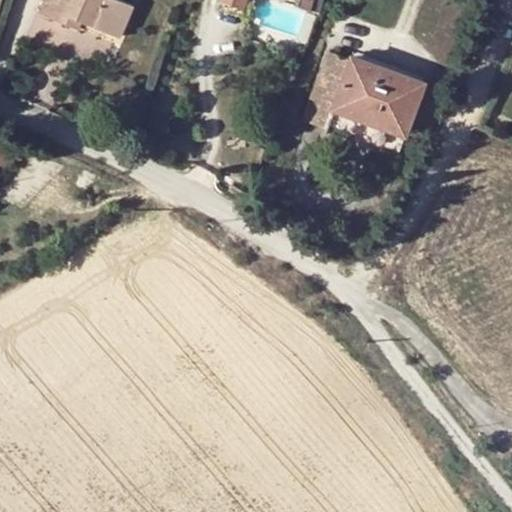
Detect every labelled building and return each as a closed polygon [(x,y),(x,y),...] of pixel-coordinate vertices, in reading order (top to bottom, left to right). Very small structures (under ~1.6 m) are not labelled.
[(43,0),(39,9),(78,25),(81,18),(93,23),(115,33),(128,3),(120,0),(43,0)] [(225,0),(248,9),(251,0),(225,0)] [(310,0),(298,0),(295,9),(305,13),(310,0)] [(324,130),(353,54),(329,47),(302,121),(324,130)] [(398,159),(426,82),(353,54),(324,130),(398,159)] [(420,166),(449,92),(426,82),(398,159),(420,166)] [(0,164),(21,154),(0,137),(0,164)]
